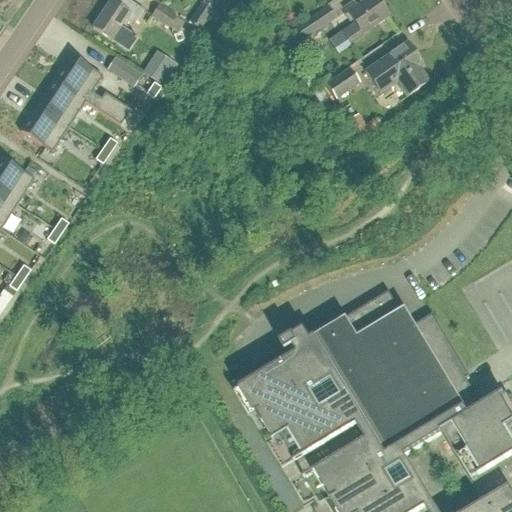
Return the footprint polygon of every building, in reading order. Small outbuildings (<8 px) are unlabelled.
[(135,26),(144,13),(127,2),(123,0),(116,0),(113,6),(110,4),(92,30),(128,53),(137,39),(120,28),(125,19),(135,26)] [(204,0),(202,4),(213,11),(218,3),(213,0),(204,0)] [(388,18),(375,0),(367,0),(356,8),(353,3),(342,10),(352,25),(339,34),(349,48),(363,38),(362,36),(388,18)] [(202,4),(188,23),(199,31),(213,11),(202,4)] [(158,8),(151,18),(168,30),(176,35),(183,25),(175,20),(158,8)] [(328,9),(293,32),(300,43),(335,20),(328,9)] [(428,84),(418,70),(422,67),(407,44),(363,73),(379,96),(395,85),(405,99),(428,84)] [(70,58),(52,84),(84,105),(119,128),(130,113),(103,96),(100,101),(90,95),(102,79),(70,58)] [(176,68),(163,59),(149,81),(162,89),(176,68)] [(348,72),(326,87),(336,100),(357,86),(348,72)] [(52,84),(36,109),(67,130),(84,105),(52,84)] [(152,86),(145,96),(153,101),(160,91),(152,86)] [(51,155),(67,130),(36,109),(19,134),(51,155)] [(350,109),(342,114),(347,121),(354,116),(350,109)] [(119,128),(129,135),(140,120),(130,113),(119,128)] [(374,120),(364,127),(357,117),(349,122),(362,141),(380,129),(374,120)] [(109,141),(102,152),(109,157),(116,146),(109,141)] [(94,162),(101,167),(109,157),(102,152),(94,162)] [(2,161),(0,163),(0,196),(16,207),(33,182),(2,161)] [(0,231),(16,207),(0,196),(0,231)] [(60,222),(53,232),(60,237),(67,226),(60,222)] [(53,232),(46,242),(53,247),(60,237),(53,232)] [(22,268),(15,279),(22,284),(29,273),(22,268)] [(1,283),(8,288),(8,289),(15,293),(15,294),(22,284),(15,279),(8,274),(1,283)] [(433,317),(416,327),(406,311),(401,314),(389,294),(310,341),(304,330),(280,345),(284,352),(228,385),(304,511),(310,507),(312,511),(511,511),(511,403),(506,394),(483,408),(466,381),(470,379),(433,317)]
